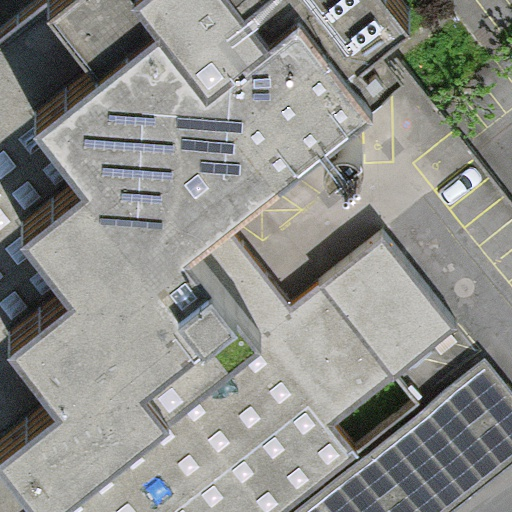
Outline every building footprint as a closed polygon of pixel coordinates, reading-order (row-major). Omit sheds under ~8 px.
[(105,51),(64,0),(50,0),(0,39),(0,424),(4,431),(69,380),(22,320),(88,268),(39,206),(98,160),(48,96),(105,51)] [(0,0),(0,39),(50,0),(0,0)] [(64,0),(105,51),(48,96),(98,160),(39,206),(88,268),(22,320),(69,380),(4,431),(10,438),(53,493),(285,313),(257,277),(212,219),(415,62),(390,30),(429,0),(64,0)] [(463,319),(392,229),(285,313),(53,493),(67,511),(285,511),(361,453),(335,419),(463,319)] [(437,511),(450,511),(511,463),(511,403),(413,481),(437,511)]
